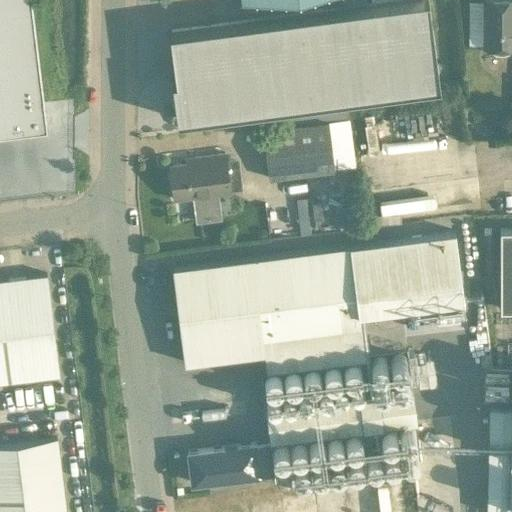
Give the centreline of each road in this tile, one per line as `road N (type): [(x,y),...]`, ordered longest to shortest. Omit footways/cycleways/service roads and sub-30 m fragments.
road 1 (unclassified): [(152,511),(112,213)]
road 2 (unclassified): [(112,213),(113,0)]
